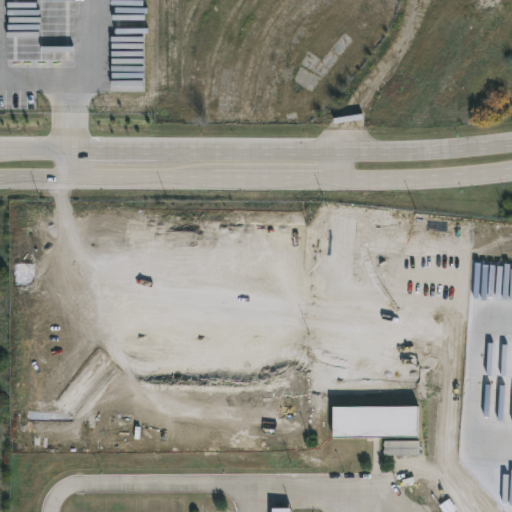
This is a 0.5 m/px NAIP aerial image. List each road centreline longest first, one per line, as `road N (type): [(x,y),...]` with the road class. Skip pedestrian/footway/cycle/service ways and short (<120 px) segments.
road 1 (primary): [(511,141),(409,151),(0,151)]
road 2 (primary): [(0,178),(361,181),(511,171)]
